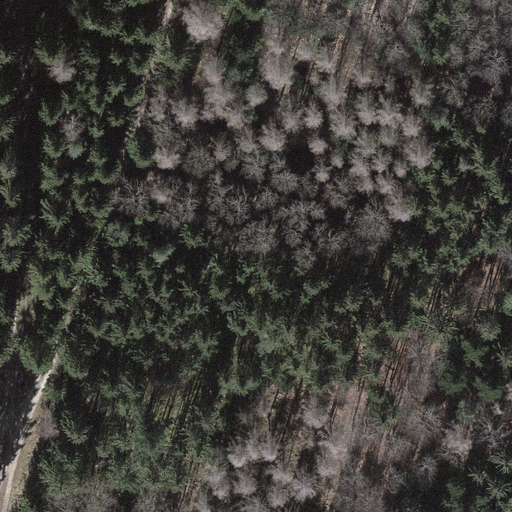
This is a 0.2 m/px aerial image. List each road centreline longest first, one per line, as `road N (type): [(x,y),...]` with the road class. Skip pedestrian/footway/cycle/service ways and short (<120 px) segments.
road 1 (track): [(173,0),(35,389),(11,429)]
road 2 (track): [(11,429),(28,0)]
